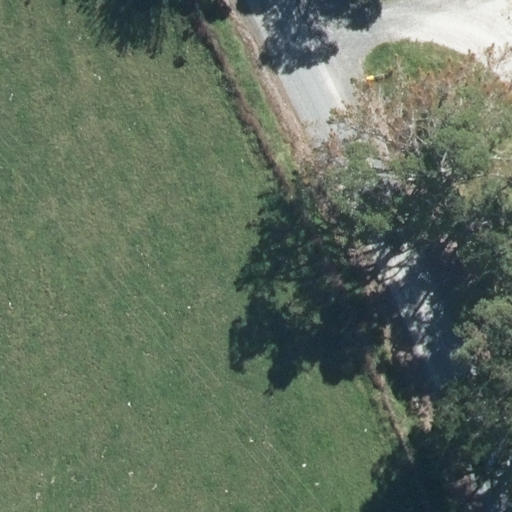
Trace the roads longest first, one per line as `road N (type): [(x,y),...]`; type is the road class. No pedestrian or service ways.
road 1 (unclassified): [(458,511),(294,62),(260,0)]
road 2 (track): [(511,13),(305,91)]
